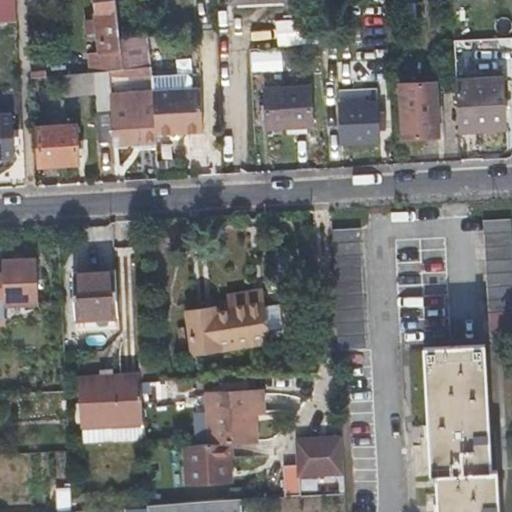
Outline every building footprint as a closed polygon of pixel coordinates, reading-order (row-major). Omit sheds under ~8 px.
[(0,0),(0,21),(16,20),(15,0),(0,0)] [(114,0),(97,0),(103,53),(98,53),(99,71),(108,70),(122,69),(119,39),(114,0)] [(415,4),(401,5),(402,36),(416,36),(415,4)] [(276,24),(278,49),(320,46),(319,21),(276,24)] [(148,37),(119,39),(122,69),(150,66),(148,37)] [(282,72),(282,49),(250,50),(251,72),(282,72)] [(122,69),(108,70),(109,78),(143,76),(144,92),(152,92),(152,89),(150,66),(122,69)] [(97,95),(98,114),(111,113),(111,94),(109,78),(108,70),(99,71),(95,71),(97,95)] [(95,71),(64,74),(66,97),(97,95),(95,71)] [(456,80),(459,129),(504,127),(502,79),(456,80)] [(436,83),(400,85),(402,138),(439,135),(436,83)] [(310,87),(266,90),(267,127),(312,125),(310,87)] [(18,88),(0,90),(0,104),(20,103),(18,88)] [(200,89),(152,92),(153,109),(155,133),(155,135),(203,132),(200,89)] [(114,142),(155,140),(155,135),(155,133),(153,109),(145,110),(145,107),(138,107),(138,93),(111,94),(111,113),(114,142)] [(377,102),(337,104),(339,143),(379,141),(377,102)] [(0,158),(13,157),(10,115),(0,114),(0,158)] [(76,126),(38,128),(40,165),(78,163),(76,126)] [(511,218),(485,220),(490,314),(511,313),(511,218)] [(367,348),(361,229),(334,230),(340,349),(367,348)] [(38,303),(36,259),(2,260),(5,304),(38,303)] [(116,317),(115,272),(73,273),(75,318),(116,317)] [(230,295),(230,304),(262,299),(260,290),(230,295)] [(262,299),(230,304),(231,312),(215,314),(214,307),(188,312),(194,354),(253,344),(253,339),(267,337),(266,329),(263,305),(262,299)] [(263,305),(266,329),(280,326),(278,303),(263,305)] [(116,317),(75,318),(75,331),(116,329),(116,317)] [(499,511),(497,471),(491,471),(485,345),(424,347),(431,479),(437,479),(438,511),(499,511)] [(142,384),(142,375),(78,379),(80,428),(119,428),(144,426),(144,408),(142,384)] [(208,403),(263,399),(263,390),(207,394),(208,403)] [(264,413),(263,399),(208,403),(211,443),(227,443),(254,441),(252,414),(264,413)] [(119,441),(144,440),(144,426),(119,428),(119,441)] [(119,441),(119,428),(80,428),(80,443),(119,441)] [(283,475),(284,497),(300,496),(299,477),(343,474),(341,436),(297,439),(296,439),(297,464),(282,464),(283,475)] [(211,443),(183,445),(187,484),(231,482),(227,443),(211,443)] [(267,476),(268,497),(284,497),(283,475),(267,476)] [(242,511),(242,499),(147,505),(147,511),(242,511)]
